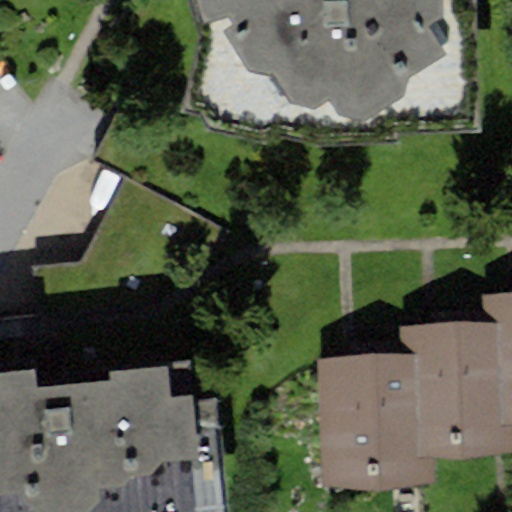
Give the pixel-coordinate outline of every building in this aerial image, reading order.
[(193,0),(200,23),(226,15),(231,23),(223,29),(249,70),(276,76),(292,103),(313,110),(328,102),(337,116),(362,121),(405,93),(407,79),(445,56),(428,30),(443,20),(442,0),(193,0)] [(511,292),(480,293),(481,324),(495,324),(498,426),(511,426),(511,292)] [(511,452),(511,426),(498,426),(495,324),(481,324),(400,327),(401,353),(413,353),(418,456),(432,455),(511,452)] [(434,487),(432,455),(418,456),(413,353),(401,353),(317,358),(324,493),(434,487)] [(36,370),(0,373),(0,511),(225,511),(215,400),(191,401),(187,361),(167,363),(168,367),(110,373),(110,381),(37,388),(36,370)]
